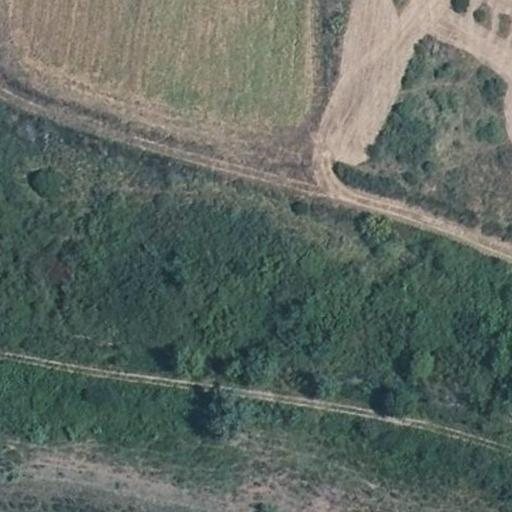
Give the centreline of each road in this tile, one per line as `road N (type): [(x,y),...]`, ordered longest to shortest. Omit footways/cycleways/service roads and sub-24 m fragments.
road 1 (track): [(0,89),(240,171),(413,213),(511,253)]
road 2 (track): [(330,193),(331,0)]
